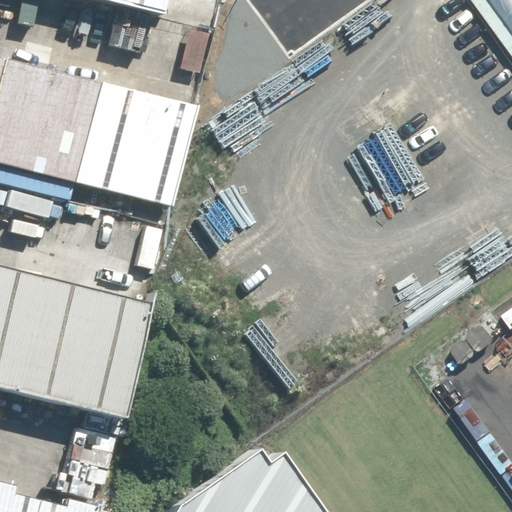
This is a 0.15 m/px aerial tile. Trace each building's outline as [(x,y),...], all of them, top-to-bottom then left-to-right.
[(176,81),(0,38),(0,147),(151,184),(176,81)] [(127,281),(0,250),(0,376),(98,400),(127,281)] [(459,367),(490,342),(478,327),(447,351),(459,367)] [(168,507),(165,511),(313,511),(260,441),(168,507)] [(0,511),(82,511),(85,502),(0,480),(0,511)]
